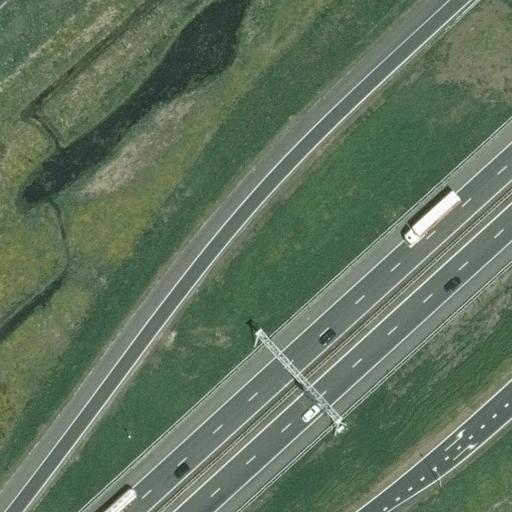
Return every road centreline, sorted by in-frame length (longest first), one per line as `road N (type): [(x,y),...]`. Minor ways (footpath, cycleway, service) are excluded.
road 1 (motorway): [(468,0),(284,174),(11,511)]
road 2 (motorway): [(511,160),(127,511)]
road 3 (motorway): [(194,511),(511,222)]
road 4 (motorway): [(374,511),(511,395)]
